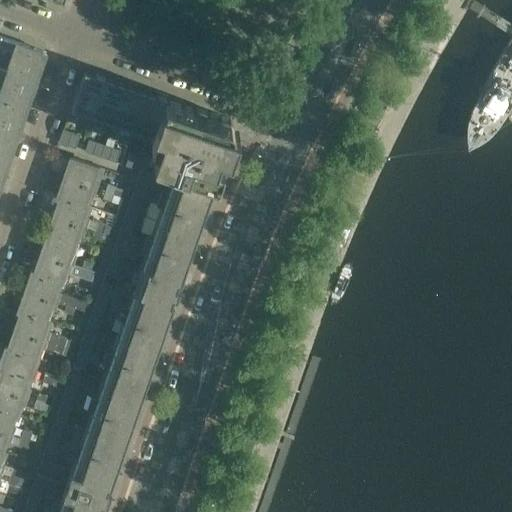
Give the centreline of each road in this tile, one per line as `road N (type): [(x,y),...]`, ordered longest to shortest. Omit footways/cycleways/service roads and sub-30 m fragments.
road 1 (secondary): [(287,118),(229,248),(140,511)]
road 2 (secondary): [(165,511),(253,258),(311,128)]
road 3 (residential): [(0,256),(73,38)]
road 4 (residential): [(255,105),(73,38)]
road 5 (secondary): [(311,128),(381,0)]
road 6 (secondary): [(351,0),(287,118)]
